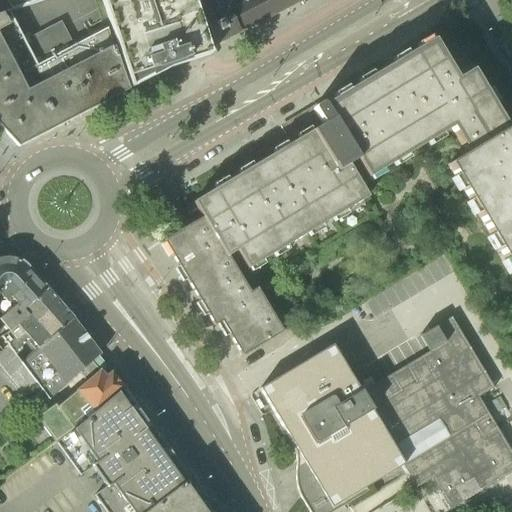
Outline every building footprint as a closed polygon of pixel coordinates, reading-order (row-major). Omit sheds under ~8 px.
[(45,0),(0,0),(0,16),(9,12),(45,0)] [(103,0),(112,26),(131,85),(151,75),(150,72),(180,62),(189,59),(185,47),(210,39),(211,38),(205,20),(198,0),(103,0)] [(219,13),(228,8),(226,0),(273,0),(280,12),(302,0),(198,0),(205,20),(208,19),(206,15),(218,11),(219,13)] [(205,20),(211,38),(214,46),(280,12),(273,0),(226,0),(228,8),(219,13),(218,11),(206,15),(208,19),(205,20)] [(132,87),(131,85),(112,26),(88,38),(74,46),(61,22),(32,37),(34,41),(26,44),(9,12),(0,16),(0,128),(17,146),(103,102),(132,87)] [(201,218),(162,241),(213,327),(221,323),(241,358),(282,333),(256,290),(249,295),(228,258),(237,253),(248,271),(250,270),(249,268),(259,262),(260,264),(274,256),(273,253),(285,246),(286,248),(309,235),(307,233),(320,225),(321,227),(332,220),(331,218),(344,211),(345,213),(367,199),(352,174),(359,170),(366,181),(368,180),(366,178),(378,170),(380,173),(393,165),(391,163),(404,155),(405,158),(428,144),(427,142),(438,135),(439,137),(450,130),(466,156),(448,167),(455,179),(458,178),(465,190),(463,191),(470,203),(472,201),(480,214),(478,216),(491,238),(494,237),(501,249),(499,251),(506,263),(509,261),(511,267),(511,125),(505,130),(497,118),(500,116),(493,105),(496,103),(488,89),(484,92),(471,70),(456,79),(433,40),(430,41),(432,43),(419,51),(418,49),(406,56),(407,58),(396,65),(394,63),(372,76),(373,79),(360,87),(359,84),(347,92),(348,94),(336,102),(335,99),(324,106),(318,105),(315,107),(314,111),(290,126),(298,140),(286,147),(288,149),(276,157),(274,154),(252,167),(253,170),(241,178),(239,175),(227,182),(229,185),(217,192),(215,189),(192,203),(201,218)] [(0,295),(5,301),(10,297),(34,276),(26,267),(23,265),(18,262),(14,260),(8,259),(2,259),(0,259),(0,295)] [(27,344),(33,352),(39,347),(72,320),(34,276),(10,297),(16,305),(0,318),(0,321),(9,332),(0,339),(13,357),(21,351),(20,349),(27,344)] [(332,345),(259,389),(290,441),(292,446),(294,450),(295,455),(295,458),(295,470),(295,482),(295,483),(296,486),(300,499),(308,511),(333,511),(366,492),(364,488),(402,466),(409,477),(415,489),(432,480),(450,511),(511,473),(511,452),(488,412),(473,421),(465,406),(495,388),(453,316),(419,336),(429,352),(361,392),(361,391),(360,392),(332,345)] [(39,347),(33,352),(21,362),(40,387),(41,389),(48,398),(66,383),(98,355),(99,355),(72,320),(39,347)] [(98,355),(66,383),(69,387),(65,390),(69,395),(58,406),(55,403),(35,416),(54,442),(57,441),(73,429),(74,430),(94,414),(124,388),(111,372),(106,376),(102,371),(103,371),(106,364),(98,355)] [(144,511),(189,479),(164,445),(163,445),(150,427),(151,426),(135,405),(134,406),(124,388),(94,414),(74,430),(73,429),(57,441),(81,475),(94,465),(109,486),(96,495),(108,511),(144,511)] [(48,398),(41,389),(33,396),(41,406),(49,400),(48,398)] [(189,479),(144,511),(212,511),(210,509),(189,479)]
